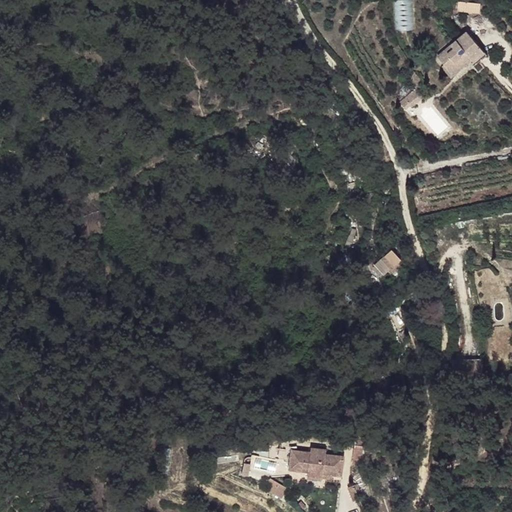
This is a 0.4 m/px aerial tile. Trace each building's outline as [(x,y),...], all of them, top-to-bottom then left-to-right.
[(393,0),(395,31),(414,30),(412,0),(393,0)] [(485,13),(486,2),(467,0),(462,0),(461,10),(485,13)] [(485,52),(467,31),(456,41),(470,57),(474,62),(485,52)] [(470,57),(456,41),(437,56),(451,73),(470,57)] [(474,62),(470,57),(451,73),(455,78),(474,62)] [(423,83),(412,69),(406,74),(417,88),(423,83)] [(425,97),(417,88),(416,88),(405,97),(411,105),(413,107),(425,97)] [(411,105),(405,97),(400,102),(405,109),(411,105)] [(199,152),(193,147),(189,152),(195,157),(199,152)] [(387,252),(376,262),(379,281),(398,262),(387,252)] [(379,281),(376,262),(369,271),(379,281)] [(305,448),(287,446),(285,465),(302,467),(303,472),(317,474),(317,469),(326,470),(336,471),(339,452),(320,450),(320,446),(305,444),(305,448)] [(357,449),(349,449),(348,456),(356,457),(357,449)] [(282,483),(267,469),(264,472),(267,475),(267,477),(264,482),(275,492),(282,483)] [(350,480),(344,482),(350,496),(355,494),(350,480)]
